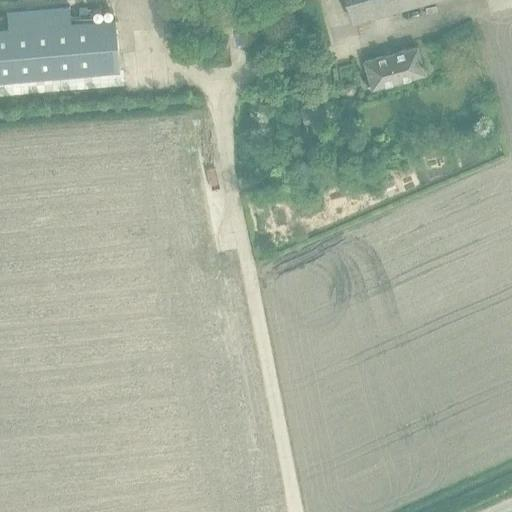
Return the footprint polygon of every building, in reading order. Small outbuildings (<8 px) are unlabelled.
[(204,0),(206,4),(223,55),(234,52),(230,40),(240,37),(232,13),(222,16),(217,0),(204,0)] [(296,0),(310,43),(329,37),(316,0),(296,0)] [(347,0),(353,21),(428,0),(347,0)] [(0,79),(121,70),(117,20),(88,23),(87,11),(0,17),(0,79)] [(372,88),(425,73),(417,46),(364,61),(372,88)] [(268,128),(283,125),(276,87),(261,90),(268,128)]
